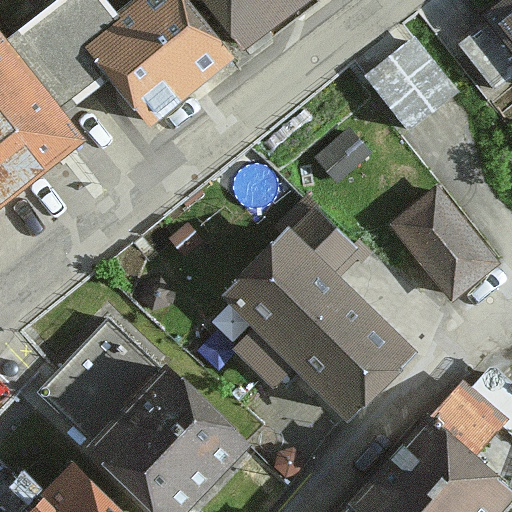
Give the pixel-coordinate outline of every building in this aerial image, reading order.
[(246,87),(179,0),(169,0),(127,32),(102,0),(100,0),(16,65),(74,141),(122,104),(160,153),(246,87)] [(328,0),(201,0),(250,61),(328,0)] [(511,0),(484,0),(479,4),(511,47),(511,0)] [(363,76),(410,136),(464,95),(417,35),(363,76)] [(0,247),(95,172),(74,141),(0,50),(0,247)] [(391,218),(452,292),(498,254),(437,180),(391,218)] [(295,367),(362,433),(423,371),(337,286),(363,260),(321,219),(294,246),(230,311),(257,338),(237,357),(271,391),(295,367)] [(43,391),(94,440),(91,443),(163,511),(179,511),(249,440),(168,363),(163,368),(112,319),(43,391)] [(348,489),(374,511),(477,511),(510,476),(472,443),(498,414),(461,382),(442,404),(431,395),(348,489)] [(121,511),(71,464),(24,511),(121,511)] [(374,511),(348,489),(327,511),(374,511)]
